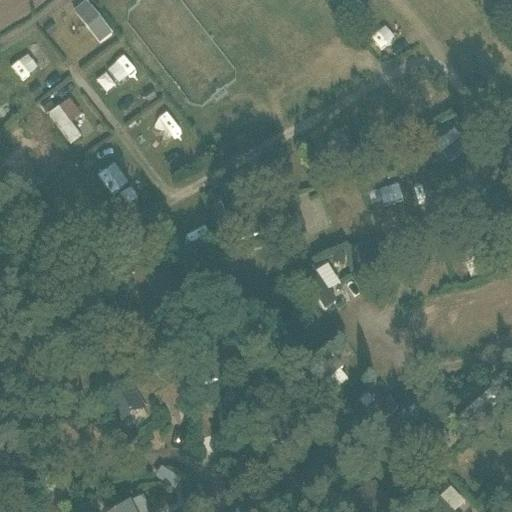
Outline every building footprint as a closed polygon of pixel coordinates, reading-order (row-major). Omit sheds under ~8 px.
[(70,121),(78,118),(71,102),(51,111),(65,143),(77,138),(70,121)] [(31,188),(58,163),(41,144),(14,169),(31,188)] [(294,189),(305,187),(296,150),(285,153),(294,189)] [(128,281),(154,331),(186,314),(173,289),(184,283),(175,266),(170,269),(166,261),(128,281)] [(328,265),(303,277),(320,312),(335,305),(328,291),(338,286),(328,265)] [(226,334),(196,336),(199,369),(228,367),(226,334)] [(189,380),(185,369),(174,372),(177,384),(189,380)] [(129,417),(130,418),(133,417),(132,416),(143,408),(119,371),(94,387),(118,424),(129,417)] [(468,424),(503,400),(495,389),(460,414),(468,424)] [(280,405),(266,441),(285,448),(290,446),(302,413),(297,411),(300,403),(287,398),(284,406),(280,405)] [(335,445),(309,468),(329,489),(354,466),(335,445)] [(393,511),(374,487),(354,504),(360,511),(393,511)] [(449,490),(440,499),(451,511),(453,511),(462,504),(449,490)] [(148,511),(142,500),(117,511),(148,511)]
